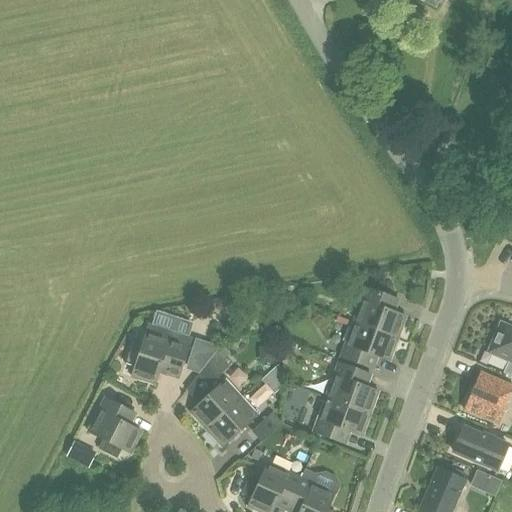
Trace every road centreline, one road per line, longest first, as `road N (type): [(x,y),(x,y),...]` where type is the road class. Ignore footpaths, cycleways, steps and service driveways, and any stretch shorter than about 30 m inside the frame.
road 1 (tertiary): [(455,283),(439,215),(301,0)]
road 2 (tertiary): [(377,511),(455,283)]
road 3 (residential): [(154,487),(152,452),(177,441),(193,450),(198,468),(176,496)]
